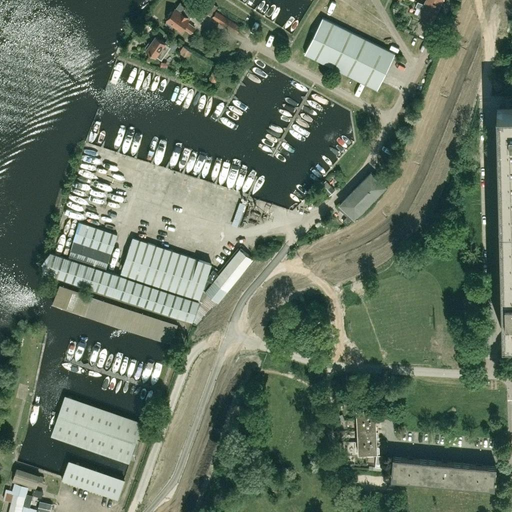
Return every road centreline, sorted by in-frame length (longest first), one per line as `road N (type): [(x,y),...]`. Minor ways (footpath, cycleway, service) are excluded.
road 1 (residential): [(492,374),(483,94),(495,0)]
road 2 (unclassified): [(226,335),(259,277),(370,166),(391,121)]
road 3 (unclassified): [(226,335),(342,367),(492,374)]
road 4 (unclassified): [(162,511),(226,335)]
road 5 (unclassified): [(391,121),(240,37)]
road 6 (residential): [(511,455),(391,443),(389,412)]
road 7 (unclassified): [(391,121),(448,0)]
